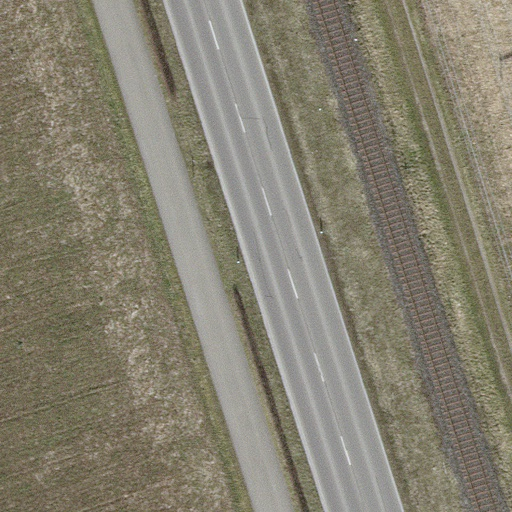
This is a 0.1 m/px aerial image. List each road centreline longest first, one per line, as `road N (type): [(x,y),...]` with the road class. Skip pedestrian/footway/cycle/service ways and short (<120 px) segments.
road 1 (track): [(275,511),(112,0)]
road 2 (secondary): [(205,0),(367,511)]
road 3 (track): [(398,0),(511,357)]
